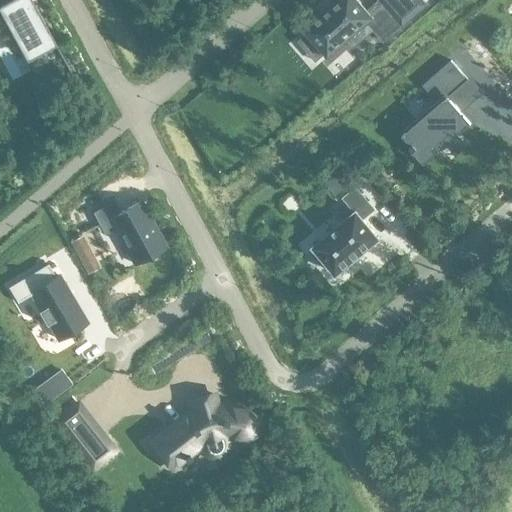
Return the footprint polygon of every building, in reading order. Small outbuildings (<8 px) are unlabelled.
[(31,0),(7,0),(0,4),(0,27),(8,23),(18,42),(25,38),(34,55),(55,44),(31,0)] [(307,33),(298,41),(315,61),(324,53),(328,57),(346,40),(353,47),(373,29),(383,41),(426,4),(422,0),(379,0),(380,0),(368,10),(359,0),(336,0),(304,29),(307,33)] [(438,104),(402,134),(411,145),(409,147),(413,151),(415,148),(422,157),(456,129),(459,132),(471,122),(449,96),(468,79),(451,59),(421,84),(438,104)] [(314,245),(313,246),(314,248),(315,248),(335,272),(334,272),(336,274),(337,272),(352,260),(363,251),(362,251),(377,239),(379,237),(378,236),(362,218),(374,209),(355,187),(343,197),(355,212),(315,245),(314,245)] [(114,200),(92,212),(98,224),(109,218),(134,263),(165,246),(140,199),(119,210),(114,200)] [(82,235),(70,242),(81,263),(94,256),(82,235)] [(47,263),(8,286),(17,302),(31,293),(40,309),(38,310),(46,323),(48,323),(57,338),(80,324),(86,321),(76,304),(59,274),(55,276),(47,263)] [(486,327),(438,369),(460,394),(508,352),(486,327)] [(59,369),(34,388),(45,403),(70,384),(59,369)] [(155,439),(151,442),(170,467),(201,443),(202,447),(203,448),(204,449),(204,450),(205,451),(206,452),(207,453),(208,454),(209,454),(210,454),(211,455),(212,455),(213,455),(214,455),(215,455),(216,455),(217,455),(218,454),(219,454),(220,453),(221,453),(221,452),(222,452),(223,451),(224,450),(224,449),(225,448),(225,447),(225,446),(225,445),(225,444),(226,443),(225,442),(226,442),(226,441),(225,440),(224,436),(239,438),(241,438),(242,438),(243,438),(245,438),(246,437),(247,437),(248,436),(250,435),(251,435),(252,434),(253,433),(254,432),(254,431),(255,429),(256,428),(256,427),(256,426),(257,424),(257,423),(257,421),(257,420),(256,419),(256,417),(256,416),(255,415),(254,414),(253,413),(253,412),(252,411),(251,410),(249,409),(248,408),(247,408),(246,407),(244,407),(243,407),(243,406),(232,405),(228,405),(222,404),(219,404),(215,404),(212,393),(189,399),(192,410),(191,411),(190,412),(188,413),(186,414),(184,415),(181,418),(172,425),(169,427),(164,431),(155,439)] [(77,402),(56,419),(93,466),(115,449),(77,402)]
